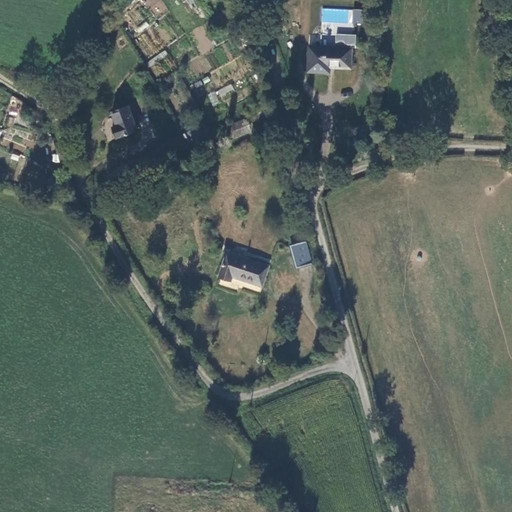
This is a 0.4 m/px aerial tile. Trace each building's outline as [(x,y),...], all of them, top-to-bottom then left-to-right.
[(277,34),(287,32),(283,11),(282,3),(272,5),(277,34)] [(352,9),(353,24),(363,23),(362,9),(352,9)] [(283,11),(287,32),(295,31),(291,10),(283,11)] [(351,47),(308,45),(307,71),(329,72),(329,66),(350,67),(351,47)] [(220,95),(233,90),(231,85),(218,90),(220,95)] [(107,125),(112,136),(132,127),(121,102),(105,110),(112,123),(107,125)] [(256,120),(268,117),(266,110),(254,114),(256,120)] [(233,138),(248,132),(244,121),(229,126),(233,138)] [(175,152),(166,138),(148,150),(156,164),(175,152)] [(312,264),(307,241),(302,242),(301,239),(297,240),(298,243),(292,245),(297,267),(312,264)] [(260,284),(267,265),(225,251),(217,275),(230,280),(232,274),(260,284)]
